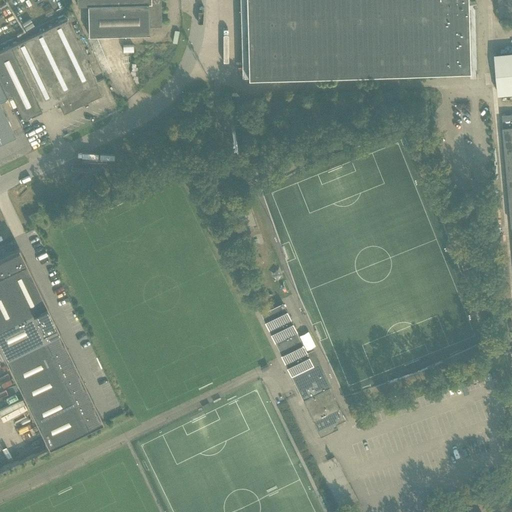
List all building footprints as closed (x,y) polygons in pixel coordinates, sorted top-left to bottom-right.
[(162,26),(160,0),(76,0),(77,5),(88,5),(88,35),(149,34),(149,26),(162,26)] [(246,0),(248,77),(470,71),(467,0),(246,0)] [(67,19),(11,46),(0,51),(0,84),(6,96),(11,94),(23,118),(57,101),(63,114),(101,96),(95,83),(97,82),(67,19)] [(498,95),(511,93),(511,52),(494,54),(498,95)] [(0,144),(16,137),(0,103),(0,99),(6,96),(0,84),(0,144)] [(511,114),(502,115),(511,226),(511,225),(511,114)] [(0,257),(1,260),(0,260),(0,276),(20,319),(47,306),(25,259),(24,259),(19,248),(0,257)] [(0,328),(20,319),(0,276),(0,328)] [(299,393),(320,382),(313,366),(313,365),(309,356),(308,356),(307,353),(303,344),(302,344),(297,332),(292,323),(291,320),(287,311),(286,311),(282,303),(261,313),(265,321),(264,321),(269,331),(270,333),(275,343),(281,354),(280,354),(285,364),(287,367),(286,367),(291,377),(291,376),(299,393)] [(20,319),(0,328),(0,346),(6,359),(60,333),(59,333),(57,334),(53,327),(56,325),(48,308),(47,306),(20,319)] [(60,333),(6,359),(19,386),(70,361),(66,354),(69,352),(60,333)] [(74,369),(70,361),(19,386),(28,404),(81,378),(76,368),(74,369)] [(313,366),(320,382),(299,393),(308,410),(313,421),(312,421),(320,437),(333,431),(331,427),(345,420),(339,408),(329,388),(331,387),(319,362),(313,365),(313,366)] [(86,388),(81,378),(28,404),(37,422),(88,398),(84,390),(86,388)] [(88,398),(37,422),(49,448),(103,422),(102,419),(101,420),(94,404),(91,405),(88,398)]
